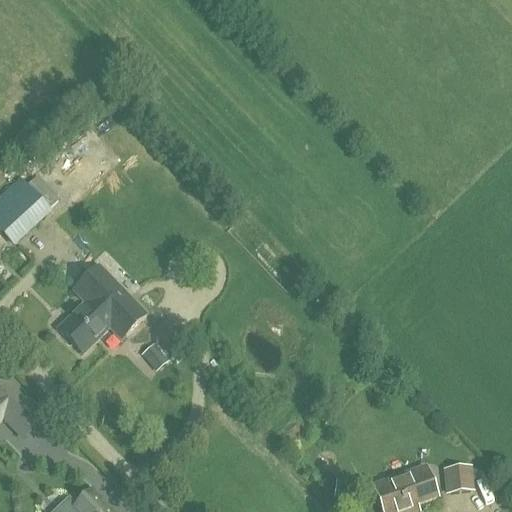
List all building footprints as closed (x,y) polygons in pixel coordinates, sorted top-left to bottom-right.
[(50,214),(23,184),(0,205),(0,231),(15,247),(50,214)] [(84,306),(58,332),(83,357),(96,345),(115,327),(127,339),(147,319),(120,291),(99,270),(78,289),(99,311),(101,312),(95,318),(94,316),(84,306)] [(165,367),(150,350),(143,357),(157,374),(165,367)] [(0,386),(0,415),(22,439),(45,418),(7,379),(0,386)] [(407,511),(437,500),(426,469),(373,488),(381,511),(407,511)] [(472,494),(469,470),(445,472),(448,496),(472,494)] [(357,481),(338,480),(336,500),(355,501),(357,481)] [(108,511),(91,494),(75,510),(76,511),(108,511)]
